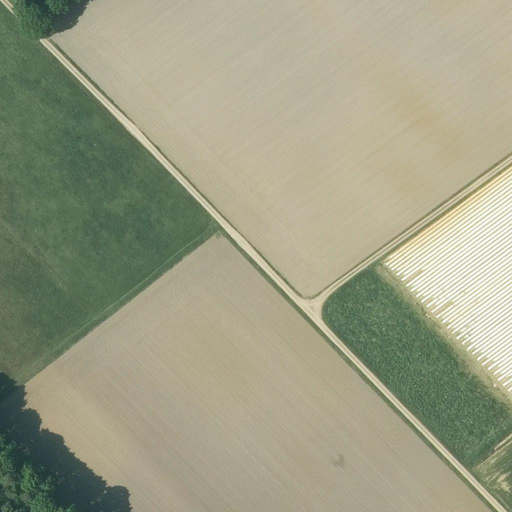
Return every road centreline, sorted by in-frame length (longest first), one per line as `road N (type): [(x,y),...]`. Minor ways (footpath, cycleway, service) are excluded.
road 1 (track): [(5,0),(304,309)]
road 2 (track): [(304,309),(501,511)]
road 3 (track): [(304,309),(511,158)]
